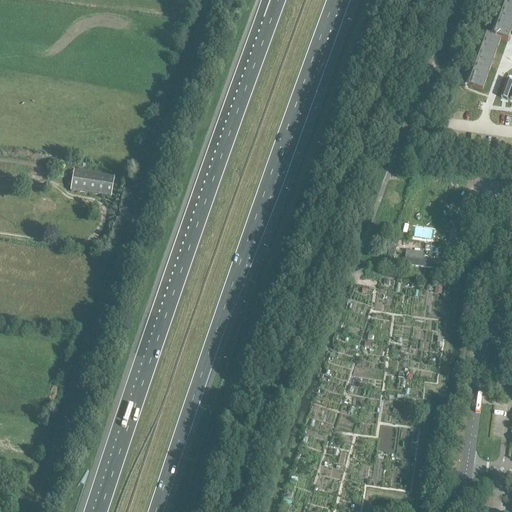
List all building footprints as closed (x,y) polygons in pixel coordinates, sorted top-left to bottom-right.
[(511,29),(511,0),(506,0),(493,37),(490,37),(486,35),(467,86),(482,92),(501,41),(507,43),(511,29)] [(511,90),(511,81),(508,80),(502,98),(509,100),(511,90)] [(114,177),(74,171),(71,191),(111,198),(114,177)] [(393,257),(397,246),(392,244),(388,255),(393,257)] [(406,251),(405,262),(423,263),(424,252),(406,251)]
